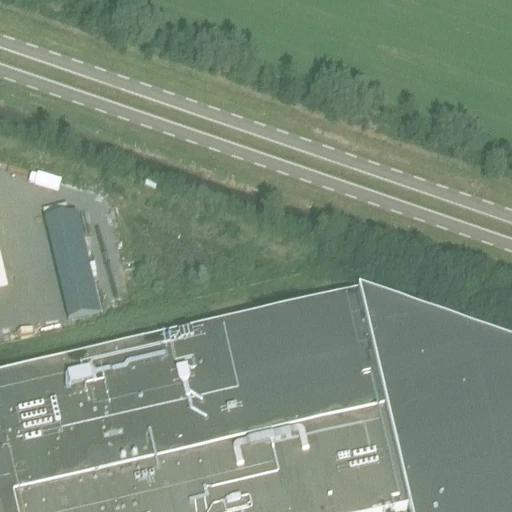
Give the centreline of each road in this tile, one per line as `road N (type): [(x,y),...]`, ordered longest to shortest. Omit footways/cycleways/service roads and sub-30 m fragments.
road 1 (primary): [(511,217),(0,41)]
road 2 (primary): [(0,72),(511,247)]
